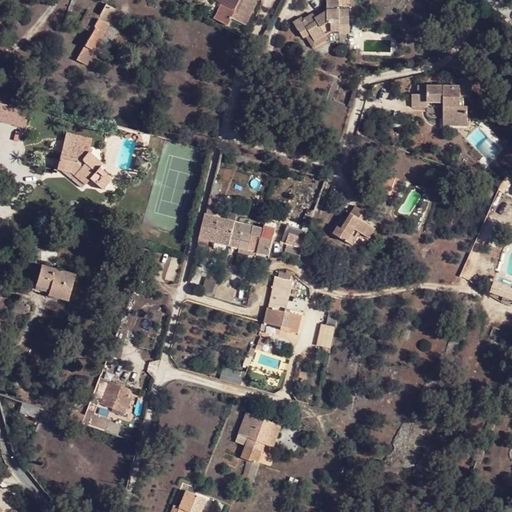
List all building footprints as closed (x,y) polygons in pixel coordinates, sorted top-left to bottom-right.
[(231,18),(237,2),(232,0),(222,0),(213,20),(226,27),(231,18)] [(251,0),(237,0),(237,2),(231,18),(246,24),(255,2),(251,0)] [(333,0),(334,7),(323,12),(319,6),(309,13),(307,12),(299,16),(308,34),(312,32),(318,42),(336,35),(334,30),(331,27),(337,24),(339,27),(344,28),(348,28),(355,28),(354,4),(346,4),(346,0),(333,0)] [(334,7),(333,0),(330,0),(319,6),(323,12),(334,7)] [(96,18),(87,13),(78,29),(87,34),(74,60),(85,66),(114,9),(103,4),(96,18)] [(458,87),(417,85),(418,93),(411,92),(410,107),(428,108),(428,102),(440,103),(439,126),(467,127),(468,106),(460,106),(461,97),(471,98),(471,79),(458,78),(458,87)] [(29,112),(0,102),(0,122),(23,130),(29,112)] [(401,112),(392,112),(391,126),(400,128),(401,112)] [(511,163),(511,144),(509,143),(498,161),(510,168),(511,163)] [(69,163),(71,156),(74,148),(63,145),(55,173),(72,178),(83,188),(90,182),(102,195),(112,184),(101,174),(106,169),(88,154),(84,160),(79,167),(69,163)] [(84,160),(71,156),(69,163),(79,167),(84,160)] [(214,207),(206,205),(203,214),(211,216),(214,207)] [(351,205),(342,221),(340,225),(336,222),(329,233),(350,245),(358,232),(361,233),(367,223),(365,221),(369,214),(351,205)] [(208,239),(229,244),(235,222),(211,216),(203,214),(197,236),(198,236),(208,239)] [(240,217),(238,223),(250,226),(252,220),(240,217)] [(250,226),(238,223),(235,222),(229,244),(243,248),(252,250),(257,252),(261,236),(251,234),(253,227),(250,226)] [(374,227),(367,223),(361,233),(368,237),(374,227)] [(266,230),(253,227),(251,234),(261,236),(263,237),(266,230)] [(198,236),(196,244),(206,247),(208,239),(198,236)] [(269,255),(273,239),(263,237),(261,236),(257,252),(269,255)] [(293,245),(285,242),(283,250),(291,253),(293,245)] [(300,252),(302,247),(293,245),(291,253),(299,255),(300,252)] [(252,250),(243,248),(241,253),(251,256),(252,250)] [(286,276),(292,267),(287,264),(286,270),(280,268),(279,274),(286,276)] [(40,267),(35,286),(47,289),(46,296),(58,300),(59,296),(67,298),(74,277),(40,267)] [(296,271),(292,267),(286,276),(289,277),(294,280),(296,271)] [(279,274),(274,272),(271,288),(282,292),(283,292),(283,291),(286,276),(279,274)] [(47,289),(35,286),(30,284),(28,291),(46,296),(47,289)] [(212,297),(232,303),(236,289),(216,284),(212,297)] [(271,288),(263,322),(279,326),(290,329),(294,315),(278,311),(283,292),(282,292),(271,288)] [(285,292),(283,292),(278,311),(294,315),(290,329),(279,326),(278,330),(292,334),(298,314),(281,308),(286,293),(285,292)] [(338,316),(342,300),(331,297),(326,313),(338,316)] [(330,349),(335,327),(321,324),(315,345),(330,349)] [(224,368),(221,380),(241,385),(244,373),(224,368)] [(125,389),(126,384),(108,377),(100,400),(114,405),(115,400),(126,404),(128,405),(132,392),(129,391),(125,389)] [(115,400),(114,405),(124,409),(126,404),(115,400)] [(42,408),(23,401),(19,412),(39,419),(42,408)] [(96,415),(85,411),(80,422),(92,426),(96,415)] [(242,444),(253,414),(247,412),(236,442),(242,444)] [(272,421),(253,414),(242,444),(249,447),(262,451),(272,421)] [(92,426),(103,431),(108,419),(96,415),(92,426)] [(272,455),(283,425),(272,421),(262,451),(264,452),(272,455)] [(262,451),(249,447),(244,459),(260,464),(264,452),(262,451)] [(207,496),(203,494),(198,492),(196,496),(186,491),(177,511),(205,511),(206,511),(201,509),(207,496)]
